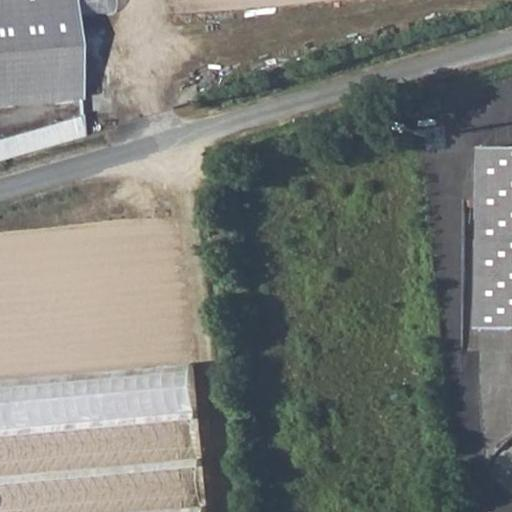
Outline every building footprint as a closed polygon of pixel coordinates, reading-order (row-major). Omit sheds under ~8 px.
[(0,0),(0,88),(77,82),(68,0),(0,0)] [(77,82),(0,88),(0,108),(79,101),(77,82)] [(0,156),(87,134),(81,113),(0,134),(0,156)] [(511,329),(511,150),(488,150),(485,329),(511,329)] [(0,385),(0,511),(204,511),(193,369),(0,385)]
